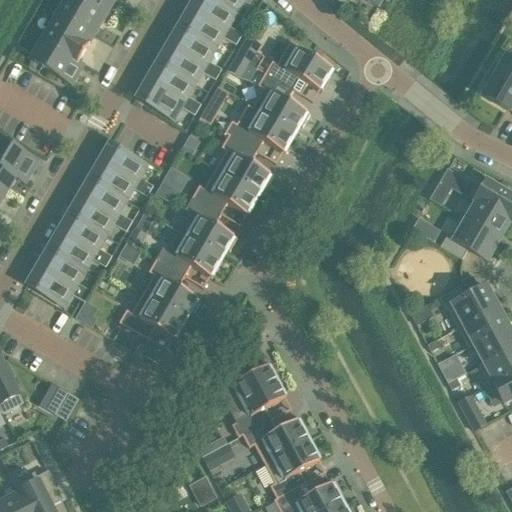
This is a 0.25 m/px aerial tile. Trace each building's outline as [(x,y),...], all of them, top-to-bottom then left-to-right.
[(66,0),(30,62),(70,86),(82,66),(78,64),(114,0),(66,0)] [(198,9),(194,16),(225,34),(228,28),(235,17),(206,0),(195,0),(192,6),(198,9)] [(206,0),(235,17),(244,0),(206,0)] [(361,0),(376,8),(380,0),(386,0),(388,1),(388,0),(361,0)] [(252,13),(245,9),(239,18),(247,23),(252,13)] [(178,30),(183,34),(214,52),(222,39),(225,34),(194,16),(190,22),(185,19),(178,30)] [(225,34),(222,39),(228,42),(234,31),(228,28),(225,34)] [(177,44),(173,51),(204,69),(208,63),(214,52),(183,34),(178,30),(171,41),(177,44)] [(234,31),(228,42),(229,43),(234,45),(240,35),(234,31)] [(260,46),(247,39),(236,59),(256,71),(263,59),(255,54),(260,46)] [(272,64),(264,76),(293,93),(300,97),(306,86),(318,93),(320,91),(322,92),(329,81),(326,80),(331,71),(309,58),(311,56),(290,44),(277,67),(272,64)] [(202,74),(204,69),(173,51),(170,57),(164,54),(157,66),(163,69),(194,87),(202,74)] [(236,59),(227,73),(240,80),(249,83),(256,71),(236,59)] [(483,98),(508,112),(511,104),(511,62),(506,59),(500,70),(494,66),(483,84),(490,87),(483,98)] [(204,69),(202,74),(208,77),(214,67),(208,63),(204,69)] [(151,76),(156,80),(152,86),(183,105),(187,99),(194,87),(163,69),(157,66),(151,76)] [(208,77),(213,81),(219,70),(214,67),(208,77)] [(293,93),(264,76),(257,88),(262,91),(251,110),(294,135),(299,127),(302,129),(309,117),(287,104),(293,93)] [(181,109),(183,105),(152,86),(149,92),(143,89),(136,102),(172,123),(181,109)] [(187,99),(183,105),(181,109),(187,113),(193,102),(187,99)] [(193,102),(187,113),(192,116),(198,105),(193,102)] [(282,155),(294,135),(251,110),(248,108),(236,127),(231,124),(224,136),(228,138),(256,155),(263,144),(282,155)] [(205,111),(199,121),(209,127),(215,116),(205,111)] [(256,155),(228,138),(221,151),(226,154),(215,173),(258,197),(262,189),(265,191),(273,179),(250,165),(256,155)] [(36,164),(0,142),(0,170),(14,179),(24,184),(36,164)] [(103,158),(109,161),(105,167),(136,185),(139,180),(146,166),(110,145),(103,158)] [(89,181),(95,185),(126,203),(133,191),(136,185),(105,167),(101,174),(96,171),(89,181)] [(163,182),(180,192),(188,179),(170,169),(163,182)] [(14,179),(0,170),(0,190),(5,194),(14,179)] [(440,183),(449,188),(461,196),(468,183),(447,171),(442,181),(440,183)] [(253,204),(257,197),(215,173),(204,191),(199,188),(192,201),(220,217),(226,207),(245,218),(247,215),(249,216),(255,205),(253,204)] [(139,195),(145,184),(139,180),(136,185),(133,191),(139,195)] [(118,216),(126,203),(95,185),(89,181),(82,193),(88,196),(84,202),(115,221),(118,216)] [(449,188),(440,183),(429,202),(438,207),(449,188)] [(486,183),(475,203),(510,224),(511,220),(511,192),(509,190),(506,195),(486,183)] [(139,195),(144,198),(150,187),(145,184),(139,195)] [(220,217),(192,201),(185,213),(190,216),(178,235),(221,260),(226,252),(229,254),(237,241),(214,228),(220,217)] [(69,217),(74,220),(105,238),(112,227),(115,221),(84,202),(80,209),(75,206),(69,217)] [(460,219),(459,220),(498,243),(508,224),(510,225),(510,224),(475,203),(474,204),(475,205),(465,222),(460,219)] [(118,230),(124,219),(118,216),(115,221),(112,227),(118,230)] [(67,231),(64,238),(95,256),(98,251),(105,238),(74,220),(69,217),(62,228),(67,231)] [(130,223),(124,219),(118,230),(123,233),(130,223)] [(486,263),(498,243),(459,220),(448,240),(446,239),(440,249),(462,262),(468,252),(486,263)] [(135,230),(126,246),(130,248),(136,252),(145,236),(135,230)] [(178,235),(167,254),(162,251),(155,263),(184,279),(190,269),(209,280),(211,277),(213,278),(219,268),(217,266),(221,260),(178,235)] [(91,262),(95,256),(64,238),(60,244),(54,241),(48,252),(53,255),(84,273),(91,262)] [(130,248),(126,246),(119,258),(123,261),(130,248)] [(91,262),(98,265),(104,255),(98,251),(95,256),(91,262)] [(77,286),(84,273),(53,255),(48,252),(41,264),(47,267),(43,273),(74,291),(74,290),(77,286)] [(109,258),(104,255),(98,265),(103,269),(109,258)] [(184,279),(155,263),(148,275),(153,278),(142,297),(185,322),(190,314),(193,316),(200,303),(178,290),(184,279)] [(71,297),(74,291),(43,273),(39,279),(34,276),(27,288),(63,309),(71,297)] [(99,274),(93,287),(111,295),(117,282),(99,274)] [(461,288),(439,300),(445,311),(446,310),(457,329),(496,308),(486,288),(479,292),(471,277),(461,282),(461,288)] [(71,297),(77,300),(83,290),(77,286),(74,290),(74,291),(71,297)] [(83,290),(77,300),(82,304),(88,293),(83,290)] [(173,342),(185,322),(142,297),(131,316),(126,313),(118,326),(147,343),(154,331),(173,342)] [(457,329),(467,348),(506,327),(496,308),(457,329)] [(511,348),(511,337),(506,327),(467,348),(468,350),(473,348),(483,365),(511,348)] [(435,343),(427,347),(430,355),(439,350),(435,343)] [(511,373),(511,348),(483,365),(478,368),(489,388),(493,386),(492,385),(511,373)] [(0,412),(1,415),(2,417),(23,406),(10,381),(13,379),(6,365),(3,367),(0,361),(0,412)] [(446,362),(437,366),(441,374),(450,369),(446,362)] [(282,387),(271,366),(218,394),(235,426),(231,428),(238,440),(242,438),(242,437),(271,422),(266,411),(285,401),(278,388),(282,387)] [(511,373),(492,385),(493,386),(504,406),(511,401),(511,373)] [(456,381),(447,385),(451,393),(460,388),(456,381)] [(51,386),(38,408),(54,417),(65,423),(78,402),(67,395),(51,386)] [(456,403),(467,422),(480,415),(469,396),(456,403)] [(276,431),(271,422),(242,437),(242,438),(249,450),(254,447),(264,467),(308,443),(303,435),(307,433),(299,419),(276,431)] [(202,459),(211,454),(226,446),(223,439),(198,452),(202,459)] [(0,441),(0,452),(8,448),(4,440),(0,441)] [(308,443),(264,467),(275,486),(270,489),(276,501),(305,486),(299,475),(319,464),(308,443)] [(202,459),(207,470),(216,465),(211,454),(202,459)] [(25,508),(26,511),(52,511),(51,508),(62,502),(48,473),(35,480),(33,475),(13,486),(18,495),(25,508)] [(314,481),(305,486),(276,501),(274,503),(278,511),(331,511),(342,506),(338,499),(341,497),(334,484),(320,492),(314,481)] [(18,495),(0,504),(0,505),(3,511),(26,511),(25,508),(18,495)]
